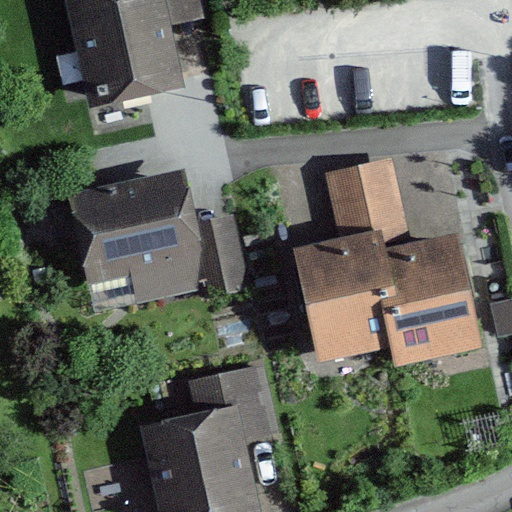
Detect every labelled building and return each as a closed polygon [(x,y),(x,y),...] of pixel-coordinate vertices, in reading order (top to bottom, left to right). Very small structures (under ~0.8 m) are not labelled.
[(157,26),(151,0),(98,0),(76,5),(96,98),(170,82),(157,26)] [(198,0),(151,0),(157,26),(203,18),(198,0)] [(392,181),(363,187),(376,242),(404,236),(392,181)] [(191,251),(176,182),(78,204),(93,273),(153,259),(160,289),(188,283),(191,251)] [(345,249),(376,242),(363,187),(333,194),(345,249)] [(241,288),(226,220),(195,227),(211,295),(241,288)] [(380,261),(376,242),(345,249),(302,258),(319,337),(348,330),(351,345),(394,336),(380,261)] [(452,246),(380,261),(394,336),(398,355),(445,345),(441,330),(469,324),(452,246)] [(240,511),(247,511),(232,441),(271,432),(257,369),(201,382),(210,421),(153,434),(170,511),(240,511)]
